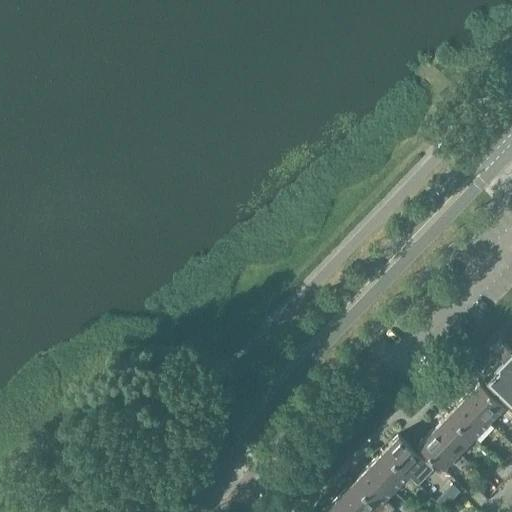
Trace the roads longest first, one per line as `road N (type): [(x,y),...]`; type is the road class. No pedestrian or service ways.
road 1 (tertiary): [(212,472),(505,146)]
road 2 (residential): [(396,364),(511,247)]
